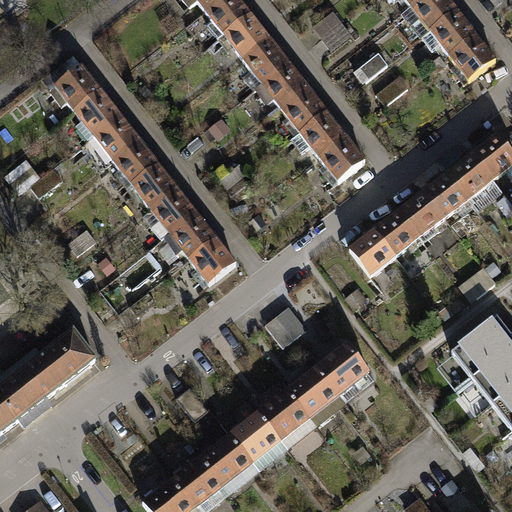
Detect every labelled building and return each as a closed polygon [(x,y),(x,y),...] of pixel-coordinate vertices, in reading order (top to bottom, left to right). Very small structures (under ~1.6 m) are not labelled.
[(22,0),(2,0),(0,2),(13,16),(25,3),(22,0)] [(201,8),(208,17),(229,0),(182,0),(194,14),(201,8)] [(212,33),(222,46),(254,21),(237,0),(229,0),(208,17),(188,33),(198,45),(212,33)] [(408,3),(416,13),(432,0),(392,0),(399,9),(408,3)] [(420,49),(427,44),(462,17),(448,0),(432,0),(416,13),(401,25),(420,49)] [(314,33),(332,56),(355,39),(337,15),(314,33)] [(445,51),(454,62),(481,41),(462,17),(427,44),(437,57),(445,51)] [(238,55),(247,66),(273,45),(254,21),(222,46),(232,59),(238,55)] [(454,75),(467,92),(501,66),(481,41),(454,62),(460,70),(454,75)] [(258,97),(260,96),(293,70),(273,45),(247,66),(255,76),(247,83),(258,97)] [(355,77),(364,89),(390,69),(380,57),(355,77)] [(279,106),(286,115),(312,94),(293,70),(260,96),(272,112),(279,106)] [(72,109),(79,118),(106,98),(87,73),(51,100),(63,116),(72,109)] [(376,100),(385,112),(410,93),(401,81),(376,100)] [(287,126),(300,144),(332,119),(312,94),(286,115),(292,123),(287,126)] [(79,118),(98,143),(125,122),(106,98),(79,118)] [(315,152),(325,164),(351,144),(332,119),(300,144),(298,146),(307,158),(315,152)] [(106,176),(117,167),(144,147),(125,122),(98,143),(87,151),(106,176)] [(223,123),(210,133),(221,146),(233,136),(223,123)] [(476,157),(499,185),(511,176),(511,177),(511,151),(501,137),(476,157)] [(325,174),(339,193),(370,168),(351,144),(325,164),(329,170),(325,174)] [(120,182),(131,196),(162,172),(144,147),(117,167),(125,178),(120,182)] [(452,176),(480,211),(484,216),(508,197),(499,185),(476,157),(452,176)] [(41,180),(32,168),(9,186),(18,198),(41,180)] [(147,206),(155,217),(181,196),(162,172),(131,196),(142,210),(147,206)] [(427,196),(450,224),(462,215),(467,221),(480,211),(452,176),(427,196)] [(35,193),(46,209),(62,197),(50,181),(35,193)] [(166,247),(174,241),(200,221),(181,196),(155,217),(163,227),(155,233),(166,247)] [(403,215),(426,244),(450,224),(427,196),(403,215)] [(378,235),(401,264),(426,244),(403,215),(378,235)] [(250,227),(256,235),(268,226),(262,218),(250,227)] [(174,241),(193,266),(219,246),(200,221),(174,241)] [(354,254),(377,283),(401,264),(378,235),(354,254)] [(99,250),(90,238),(70,253),(80,265),(99,250)] [(194,278),(207,295),(238,271),(219,246),(193,266),(199,274),(194,278)] [(126,280),(138,291),(152,275),(141,264),(126,280)] [(414,270),(408,274),(412,280),(418,275),(414,270)] [(484,273),(460,292),(472,307),(496,288),(484,273)] [(358,293),(348,301),(357,313),(368,304),(358,293)] [(150,297),(133,311),(140,319),(157,306),(150,297)] [(265,330),(283,352),(307,333),(290,311),(265,330)] [(511,325),(508,321),(441,372),(460,398),(511,358),(511,325)] [(74,334),(25,373),(47,402),(66,387),(66,388),(91,368),(90,367),(96,363),(74,334)] [(321,373),(349,410),(378,387),(350,350),(321,373)] [(511,358),(460,398),(480,424),(498,410),(511,399),(511,358)] [(25,373),(0,391),(0,438),(47,402),(25,373)] [(292,396),(316,427),(320,432),(349,410),(321,373),(292,396)] [(179,404),(195,425),(206,416),(190,396),(179,404)] [(263,419),(287,449),(316,427),(292,396),(263,419)] [(511,399),(498,410),(511,428),(511,399)] [(436,401),(427,408),(435,418),(444,411),(436,401)] [(233,441),(263,479),(292,456),(287,449),(263,419),(233,441)] [(204,464),(234,502),(263,479),(233,441),(204,464)] [(175,487),(195,511),(220,511),(234,502),(204,464),(175,487)] [(146,510),(148,511),(195,511),(175,487),(146,510)] [(431,511),(425,503),(413,511),(431,511)]
